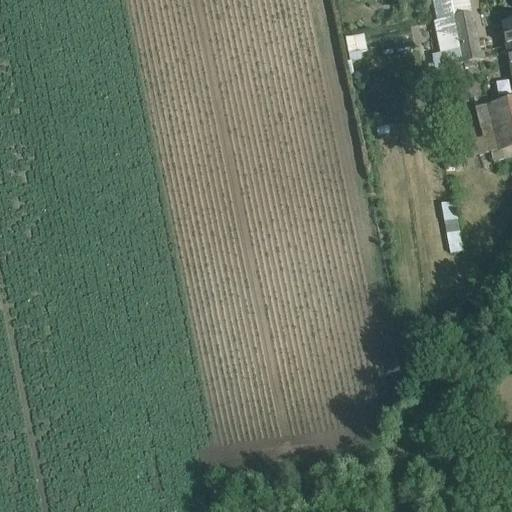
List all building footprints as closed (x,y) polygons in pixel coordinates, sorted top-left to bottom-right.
[(441,70),(463,66),(448,0),(435,0),(440,22),(442,22),(444,33),(435,35),(439,56),(438,57),(441,70)] [(481,62),(471,15),(453,19),(463,66),(481,62)] [(509,56),(511,55),(511,24),(502,26),(509,56)] [(473,131),(456,135),(463,163),(490,155),(493,166),(505,163),(502,154),(511,151),(511,100),(475,109),(480,129),(483,140),(476,142),(473,131)] [(457,203),(443,204),(448,254),(462,253),(457,203)]
